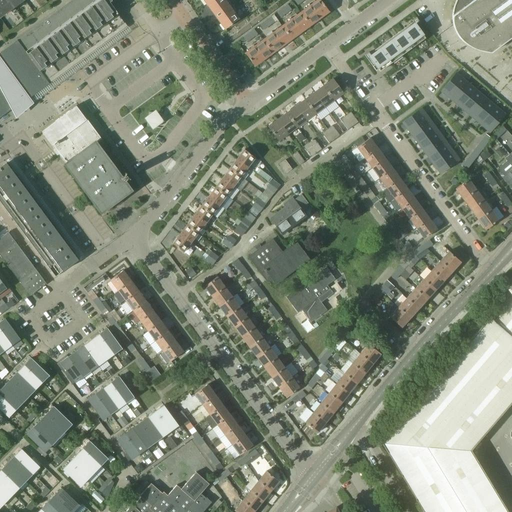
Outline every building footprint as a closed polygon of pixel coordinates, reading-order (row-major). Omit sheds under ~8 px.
[(0,0),(0,18),(24,0),(0,0)] [(49,84),(127,26),(123,20),(118,13),(110,2),(112,0),(111,0),(71,0),(17,40),(0,52),(0,59),(27,96),(29,98),(49,84)] [(239,19),(229,5),(225,0),(210,0),(206,3),(225,29),(239,19)] [(320,0),(317,0),(301,12),(310,25),(329,12),(320,0)] [(490,53),(492,52),(511,37),(511,0),(456,0),(455,3),(453,10),(452,17),(453,24),(455,30),(458,35),(462,40),(466,45),(472,48),(478,51),(484,52),(490,53)] [(294,8),(290,3),(285,7),(289,12),(294,8)] [(289,12),(285,7),(280,11),(283,16),(289,12)] [(301,12),(282,26),(292,39),(310,25),(301,12)] [(277,21),(273,16),(268,20),(272,24),(277,21)] [(364,56),(374,70),(377,68),(378,70),(380,72),(390,64),(425,38),(422,33),(417,27),(415,25),(419,22),(416,18),(412,21),(413,22),(375,50),(370,54),(369,53),(364,56)] [(267,28),(272,24),(268,20),(263,23),(267,28)] [(282,26),(264,40),(273,53),(292,39),(282,26)] [(260,33),(256,28),(251,32),(255,37),(260,33)] [(255,37),(251,32),(246,36),(250,41),(255,37)] [(273,53),(264,40),(245,53),(255,66),(273,53)] [(0,117),(14,107),(13,106),(27,96),(0,59),(0,117)] [(452,98),(466,82),(456,73),(442,90),(452,98)] [(323,86),(334,100),(344,93),(333,79),(323,86)] [(476,90),(466,82),(452,98),(462,106),(476,90)] [(323,86),(314,92),(325,107),(334,100),(323,86)] [(486,98),(476,90),(462,106),(472,115),(486,98)] [(316,113),(325,107),(314,92),(305,99),(316,113)] [(495,106),(486,98),(472,115),(481,123),(495,106)] [(306,120),(316,113),(305,99),(296,106),(306,120)] [(76,106),(41,131),(66,166),(96,143),(101,139),(76,106)] [(297,127),(306,120),(296,106),(287,113),(297,127)] [(491,131),(505,114),(495,106),(481,123),(491,131)] [(427,120),(420,110),(402,123),(410,133),(427,120)] [(345,116),(353,126),(358,122),(351,112),(345,116)] [(288,134),(297,127),(287,113),(277,119),(288,134)] [(348,130),(353,126),(345,116),(340,119),(348,130)] [(279,141),(288,134),(277,119),(268,126),(279,141)] [(435,131),(427,120),(410,133),(417,144),(435,131)] [(327,129),(335,139),(340,136),(332,125),(327,129)] [(329,143),(335,139),(327,129),(322,133),(329,143)] [(442,141),(435,131),(417,144),(425,154),(442,141)] [(305,138),(301,133),(296,136),(300,141),(305,138)] [(362,138),(354,144),(357,147),(365,142),(362,138)] [(357,147),(365,158),(377,148),(370,138),(365,142),(357,147)] [(309,143),(316,153),(322,149),(314,139),(309,143)] [(450,151),(442,141),(425,154),(432,164),(450,151)] [(96,143),(67,166),(102,214),(102,213),(102,212),(112,205),(115,208),(122,202),(120,199),(131,191),(131,192),(132,191),(124,181),(127,178),(130,179),(130,178),(127,178),(125,176),(126,173),(125,173),(125,175),(121,177),(96,143)] [(311,157),(316,153),(309,143),(303,147),(311,157)] [(363,162),(363,163),(363,164),(364,164),(364,165),(365,166),(366,166),(367,166),(368,165),(369,165),(369,164),(372,168),(385,158),(377,148),(365,158),(366,159),(365,160),(364,160),(364,161),(363,162)] [(500,148),(495,152),(500,158),(505,154),(500,148)] [(244,150),(237,159),(249,168),(251,165),(251,164),(255,158),(244,150)] [(486,150),(479,155),(484,161),(491,156),(486,150)] [(299,166),(305,162),(297,151),(292,155),(299,166)] [(458,161),(450,151),(432,164),(440,174),(458,161)] [(511,157),(509,155),(505,159),(507,161),(501,166),(500,167),(500,168),(500,169),(500,170),(500,171),(501,172),(503,175),(502,176),(511,187),(511,157)] [(379,178),(392,168),(385,158),(372,168),(379,178)] [(246,172),(249,168),(237,159),(230,169),(241,177),(245,172),(246,172)] [(286,174),(292,169),(285,159),(279,164),(286,174)] [(344,164),(348,170),(353,166),(348,161),(344,164)] [(0,180),(12,172),(6,163),(0,167),(0,180)] [(353,166),(348,170),(353,175),(357,172),(353,166)] [(259,168),(256,172),(267,181),(270,177),(259,168)] [(387,188),(400,179),(392,168),(379,178),(387,188)] [(237,183),(241,177),(230,169),(223,178),(234,187),(237,183)] [(0,192),(18,179),(12,172),(0,180),(0,192)] [(488,181),(493,178),(489,172),(484,176),(488,181)] [(232,191),(234,187),(223,178),(216,187),(227,196),(231,190),(232,191)] [(497,183),(493,178),(488,181),(492,187),(497,183)] [(5,202),(24,188),(18,179),(0,192),(0,195),(1,197),(4,200),(5,202)] [(387,188),(381,192),(389,202),(394,198),(407,189),(400,179),(387,188)] [(463,199),(476,190),(468,179),(456,189),(463,199)] [(270,184),(277,189),(279,186),(273,180),(270,184)] [(359,184),(363,190),(367,187),(363,181),(359,184)] [(274,193),(277,189),(270,184),(267,188),(274,193)] [(208,197),(220,205),(223,202),(223,201),(227,196),(216,187),(208,197)] [(367,187),(363,190),(367,196),(372,192),(367,187)] [(30,196),(24,188),(5,202),(6,204),(8,207),(11,210),(30,196)] [(394,198),(389,202),(396,212),(402,208),(415,199),(407,189),(394,198)] [(471,209),(484,200),(476,190),(463,199),(471,209)] [(503,202),(507,198),(503,192),(498,196),(503,202)] [(303,212),(310,206),(301,194),(294,200),(293,197),(287,201),(289,204),(270,218),(282,235),(307,216),(303,212)] [(36,204),(30,196),(11,210),(7,213),(13,221),(17,218),(36,204)] [(208,197),(201,206),(212,215),(217,218),(224,209),(220,205),(208,197)] [(511,204),(507,198),(503,202),(507,207),(511,204)] [(256,203),(262,208),(265,204),(258,199),(256,203)] [(409,218),(422,209),(415,199),(402,208),(409,218)] [(478,220),(491,210),(484,200),(471,209),(478,220)] [(374,204),(378,210),(382,207),(378,201),(374,204)] [(260,212),(262,208),(256,203),(253,207),(260,212)] [(42,212),(36,204),(17,218),(19,221),(16,224),(18,227),(22,225),(23,226),(42,212)] [(194,216),(206,224),(209,220),(208,220),(212,215),(201,206),(194,216)] [(382,207),(378,210),(382,216),(386,213),(382,207)] [(416,228),(429,219),(422,209),(409,218),(416,228)] [(499,221),(491,210),(478,220),(486,230),(499,221)] [(48,220),(42,212),(23,226),(24,228),(26,231),(29,234),(48,220)] [(203,228),(206,224),(194,216),(187,225),(198,233),(202,228),(203,228)] [(241,222),(248,227),(251,223),(244,218),(241,222)] [(429,219),(416,228),(424,239),(437,229),(429,219)] [(48,220),(29,234),(25,237),(31,244),(34,241),(35,242),(54,228),(48,220)] [(245,230),(248,227),(241,222),(239,225),(245,230)] [(389,225),(393,230),(397,227),(393,222),(389,225)] [(507,222),(502,227),(507,231),(511,227),(511,226),(508,223),(507,222)] [(194,239),(198,233),(187,225),(180,234),(191,243),(194,239)] [(397,227),(393,230),(397,236),(401,233),(397,227)] [(60,236),(54,228),(35,242),(36,245),(33,247),(37,253),(41,250),(60,236)] [(0,255),(0,256),(16,244),(8,232),(0,238),(0,255)] [(189,246),(191,243),(180,234),(173,244),(184,252),(188,246),(189,246)] [(66,244),(60,236),(41,250),(37,253),(42,259),(45,256),(46,258),(66,244)] [(226,240),(233,245),(236,241),(229,236),(226,240)] [(230,248),(233,245),(226,240),(223,243),(230,248)] [(249,257),(266,280),(271,277),(276,284),(309,259),(296,242),(282,253),(272,240),(249,257)] [(429,240),(424,244),(427,248),(433,244),(429,240)] [(408,242),(404,245),(408,251),(412,248),(408,242)] [(6,264),(22,252),(16,244),(0,256),(6,264)] [(72,252),(66,244),(46,258),(47,259),(44,262),(49,269),(53,266),(72,252)] [(424,244),(412,253),(416,256),(427,248),(424,244)] [(449,251),(440,261),(452,271),(461,262),(449,251)] [(22,252),(6,264),(15,277),(31,265),(22,252)] [(59,275),(78,260),(72,252),(53,266),(59,275)] [(208,256),(215,261),(218,257),(211,252),(208,256)] [(412,253),(407,258),(411,261),(416,256),(412,253)] [(212,265),(215,261),(208,256),(206,259),(212,265)] [(331,261),(327,264),(332,271),(336,268),(331,261)] [(452,271),(440,261),(432,270),(444,281),(452,271)] [(31,265),(15,277),(20,283),(36,271),(31,265)] [(242,274),(247,271),(242,265),(238,268),(242,274)] [(400,266),(396,271),(399,275),(404,269),(400,266)] [(191,267),(185,271),(190,278),(196,274),(191,267)] [(327,285),(329,284),(335,279),(326,267),(286,297),(298,313),(302,310),(311,322),(327,310),(321,302),(333,293),(327,285)] [(444,281),(432,270),(423,279),(435,290),(444,281)] [(46,284),(36,271),(20,283),(30,296),(46,284)] [(110,280),(118,291),(131,281),(123,271),(110,280)] [(251,276),(247,271),(242,274),(247,280),(251,276)] [(399,275),(396,271),(391,276),(395,280),(399,275)] [(102,277),(85,289),(87,293),(89,296),(94,293),(92,290),(105,280),(102,277)] [(204,286),(212,297),(225,287),(217,277),(204,286)] [(435,290),(423,279),(415,288),(427,299),(435,290)] [(125,301),(138,291),(131,281),(118,291),(125,301)] [(249,292),(253,288),(257,285),(254,281),(246,287),(249,292)] [(257,294),(262,291),(257,285),(253,288),(257,294)] [(383,285),(379,290),(383,293),(387,288),(383,285)] [(219,307),(232,297),(225,287),(212,297),(219,307)] [(427,299),(415,288),(407,298),(418,309),(427,299)] [(383,293),(379,290),(374,295),(378,298),(383,293)] [(133,311),(146,301),(138,291),(125,301),(133,311)] [(266,297),(262,291),(257,294),(262,300),(266,297)] [(93,301),(97,306),(101,303),(97,297),(93,301)] [(219,307),(227,317),(240,307),(232,297),(219,307)] [(511,297),(493,320),(489,317),(381,442),(422,511),(508,511),(471,450),(511,401),(511,297)] [(418,309),(407,298),(398,307),(410,318),(418,309)] [(11,300),(5,304),(8,308),(14,304),(11,300)] [(140,321),(153,311),(146,301),(133,311),(133,312),(129,315),(135,323),(140,320),(140,321)] [(101,303),(97,306),(101,312),(105,309),(101,303)] [(8,308),(5,304),(0,307),(0,312),(1,314),(8,308)] [(272,314),(277,311),(272,305),(268,309),(272,314)] [(234,327),(247,317),(240,307),(227,317),(234,327)] [(401,327),(410,318),(398,307),(390,317),(401,327)] [(148,331),(161,321),(153,311),(140,321),(148,331)] [(281,317),(277,311),(272,314),(277,320),(281,317)] [(247,317),(234,327),(242,337),(255,327),(247,317)] [(108,321),(112,326),(116,323),(112,318),(108,321)] [(5,319),(0,322),(0,329),(11,345),(19,339),(5,319)] [(148,332),(144,335),(151,344),(155,341),(168,331),(161,321),(148,331),(148,332)] [(116,323),(112,326),(116,332),(120,329),(116,323)] [(287,334),(291,331),(287,325),(283,329),(287,334)] [(249,347),(262,338),(255,327),(242,337),(249,347)] [(0,329),(0,345),(3,350),(11,345),(0,329)] [(99,335),(114,354),(122,348),(107,329),(99,335)] [(344,330),(339,336),(343,339),(348,334),(344,330)] [(162,351),(175,341),(168,331),(155,341),(162,351)] [(296,337),(291,331),(287,334),(291,340),(296,337)] [(106,360),(114,354),(99,335),(91,340),(106,360)] [(343,339),(339,336),(335,341),(339,344),(343,339)] [(123,341),(127,346),(131,343),(127,338),(123,341)] [(262,338),(249,347),(257,357),(269,348),(262,338)] [(98,366),(106,360),(91,340),(84,346),(98,366)] [(175,341),(162,351),(170,361),(183,352),(175,341)] [(131,343),(127,346),(131,352),(135,349),(131,343)] [(368,344),(360,354),(373,364),(381,354),(368,344)] [(90,371),(98,366),(84,346),(76,352),(90,371)] [(302,354),(306,351),(302,346),(298,349),(302,354)] [(269,348),(257,357),(264,367),(277,358),(269,348)] [(354,349),(347,359),(348,360),(352,364),(365,374),(373,364),(360,354),(354,349)] [(328,350),(324,355),(328,358),(332,353),(328,350)] [(311,357),(306,351),(302,354),(306,360),(311,357)] [(83,377),(90,371),(76,352),(68,357),(83,377)] [(328,358),(324,355),(319,361),(323,364),(328,358)] [(83,377),(68,357),(60,363),(75,383),(83,377)] [(127,357),(120,362),(123,366),(130,361),(127,357)] [(31,358),(24,366),(42,383),(48,375),(31,358)] [(137,361),(141,367),(146,363),(142,358),(137,361)] [(271,377),(284,368),(277,358),(264,367),(271,377)] [(317,366),(313,360),(309,363),(313,369),(317,366)] [(348,360),(340,370),(345,374),(357,384),(365,374),(352,364),(348,360)] [(146,363),(141,367),(146,372),(150,369),(146,363)] [(24,366),(17,373),(35,390),(42,383),(24,366)] [(279,387),(292,378),(284,368),(271,377),(279,387)] [(338,368),(330,378),(337,384),(349,394),(357,384),(345,374),(340,370),(338,368)] [(104,373),(108,378),(113,374),(109,369),(104,373)] [(17,373),(11,379),(28,396),(35,390),(17,373)] [(316,375),(312,380),(316,383),(320,378),(316,375)] [(111,383),(125,402),(133,397),(119,377),(111,383)] [(299,388),(292,378),(279,387),(287,398),(299,388)] [(11,379),(4,386),(22,403),(28,396),(11,379)] [(316,383),(312,380),(307,385),(311,389),(316,383)] [(117,408),(125,402),(111,383),(103,388),(117,408)] [(337,384),(329,393),(341,403),(349,394),(337,384)] [(202,405),(215,395),(208,385),(195,394),(202,405)] [(4,386),(0,390),(0,395),(15,410),(22,403),(4,386)] [(78,387),(75,389),(82,398),(85,395),(78,387)] [(103,388),(95,394),(110,414),(117,408),(103,388)] [(303,391),(297,395),(300,399),(306,395),(303,391)] [(333,413),(341,403),(329,393),(321,403),(333,413)] [(102,420),(110,414),(95,394),(87,400),(102,420)] [(15,410),(0,395),(0,409),(8,417),(15,410)] [(205,418),(210,415),(223,405),(215,395),(202,405),(203,405),(198,409),(205,418)] [(300,399),(297,395),(291,399),(294,403),(300,399)] [(326,423),(333,413),(321,403),(313,413),(326,423)] [(155,411),(170,431),(178,425),(163,405),(155,411)] [(230,415),(223,405),(210,415),(217,425),(230,415)] [(47,414),(64,431),(71,424),(53,407),(47,414)] [(305,423),(318,433),(326,423),(313,413),(307,408),(299,417),(305,423)] [(162,437),(170,431),(155,411),(148,417),(162,437)] [(177,414),(181,420),(185,417),(181,411),(177,414)] [(70,421),(74,417),(70,413),(66,417),(70,421)] [(26,421),(29,423),(36,417),(33,414),(26,421)] [(58,438),(64,431),(47,414),(40,421),(58,438)] [(128,423),(136,417),(134,414),(126,420),(128,423)] [(238,425),(230,415),(217,425),(225,435),(238,425)] [(154,442),(162,437),(148,417),(140,423),(154,442)] [(185,417),(181,420),(185,425),(189,422),(185,417)] [(123,418),(118,422),(122,427),(128,423),(123,418)] [(51,445),(58,438),(40,421),(34,428),(51,445)] [(147,448),(154,442),(140,423),(132,428),(147,448)] [(245,435),(238,425),(225,435),(232,445),(245,435)] [(44,452),(51,445),(34,428),(27,435),(44,452)] [(139,454),(147,448),(132,428),(124,434),(139,454)] [(191,434),(196,440),(200,437),(196,431),(191,434)] [(131,460),(139,454),(124,434),(116,440),(126,453),(131,460)] [(253,446),(245,435),(232,445),(240,455),(253,446)] [(200,437),(196,440),(200,446),(204,443),(200,437)] [(90,442),(83,449),(101,466),(107,459),(90,442)] [(21,449),(14,457),(32,474),(39,466),(21,449)] [(83,449),(76,456),(94,473),(101,466),(83,449)] [(159,449),(153,453),(158,459),(163,455),(159,449)] [(206,455),(211,461),(215,458),(211,451),(206,455)] [(54,459),(60,464),(64,459),(59,454),(54,459)] [(248,454),(242,458),(246,463),(251,458),(248,454)] [(76,456),(70,462),(87,479),(94,473),(76,456)] [(25,481),(32,474),(14,457),(8,464),(25,481)] [(215,458),(211,461),(215,466),(219,463),(215,458)] [(246,463),(242,458),(237,463),(240,467),(246,463)] [(87,479),(70,462),(63,470),(81,487),(87,479)] [(18,487),(25,481),(8,464),(1,470),(18,487)] [(228,469),(222,474),(225,478),(231,474),(228,469)] [(1,470),(0,471),(0,482),(12,494),(18,487),(1,470)] [(266,471),(258,481),(271,491),(279,481),(266,471)] [(164,492),(162,493),(151,483),(140,496),(141,497),(133,506),(132,505),(125,511),(202,511),(211,503),(201,494),(210,484),(196,473),(182,489),(177,485),(168,496),(164,492)] [(225,478),(222,474),(217,478),(220,482),(225,478)] [(104,483),(105,483),(111,489),(114,483),(111,480),(109,478),(104,483)] [(271,491),(258,481),(250,491),(263,501),(271,491)] [(0,482),(0,496),(5,501),(12,494),(0,482)] [(111,489),(105,483),(99,490),(107,498),(111,489)] [(61,488),(54,496),(71,511),(80,511),(83,509),(79,505),(61,488)] [(263,501),(250,491),(243,501),(255,511),(263,501)] [(57,511),(71,511),(54,496),(48,502),(57,511)] [(254,511),(255,511),(243,501),(235,511),(254,511)] [(43,511),(57,511),(48,502),(41,509),(43,511)] [(29,511),(30,511),(35,507),(30,503),(26,508),(29,511)]
